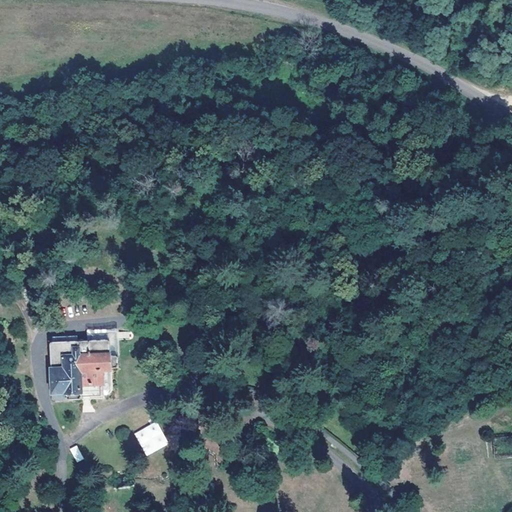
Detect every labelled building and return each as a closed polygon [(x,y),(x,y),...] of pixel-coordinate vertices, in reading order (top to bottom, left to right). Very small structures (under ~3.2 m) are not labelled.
[(438,159),(424,150),(416,164),(430,172),(438,159)] [(111,354),(111,338),(50,338),(51,395),(67,395),(67,397),(82,397),(82,382),(104,381),(104,368),(112,368),(112,366),(118,366),(118,355),(111,354)] [(134,432),(145,456),(169,445),(157,421),(134,432)] [(511,456),(511,435),(493,437),(494,457),(511,456)] [(70,448),(76,462),(83,459),(77,445),(70,448)]
